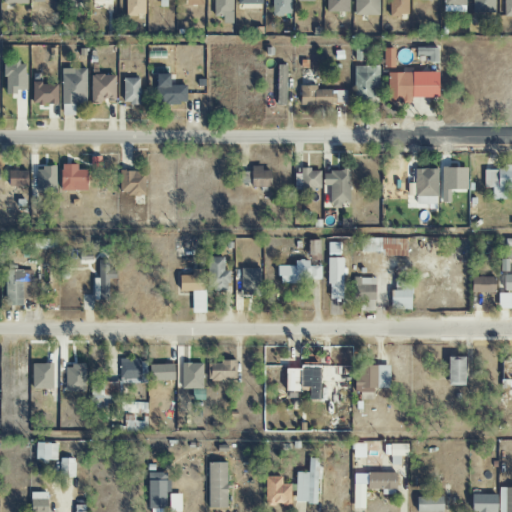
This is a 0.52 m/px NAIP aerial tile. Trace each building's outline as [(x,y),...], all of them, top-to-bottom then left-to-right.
[(125,0),(126,15),(144,16),(144,0),(125,0)] [(213,0),(214,16),(222,17),(222,24),(232,24),(231,0),(213,0)] [(237,0),(238,10),(250,11),(250,5),(262,5),(261,0),(237,0)] [(271,0),(272,16),(291,16),(290,0),(271,0)] [(326,0),(326,12),(348,13),(348,0),(326,0)] [(354,0),(354,15),(378,16),(378,0),(354,0)] [(389,0),(389,16),(407,17),(407,0),(389,0)] [(465,0),(443,0),(443,12),(465,12),(465,0)] [(472,0),(473,14),(495,13),(495,0),(472,0)] [(511,0),(503,0),(503,16),(511,16),(511,0)] [(428,62),(437,63),(438,49),(416,48),(416,56),(428,57),(428,62)] [(26,91),(25,63),(4,63),(5,95),(17,95),(17,91),(26,91)] [(287,65),(277,65),(276,105),(286,105),(287,65)] [(378,66),(353,67),(354,99),(378,99),(378,66)] [(86,69),(62,69),(61,104),(86,105),(86,69)] [(387,102),(411,103),(411,98),(426,98),(426,80),(419,80),(419,73),(388,73),(387,102)] [(186,86),(169,86),(169,75),(156,74),(156,104),(186,104),(186,86)] [(90,101),(115,101),(115,75),(91,75),(90,101)] [(139,79),(123,79),(123,104),(139,104),(139,79)] [(300,106),(346,105),(346,90),(316,91),(316,86),(299,86),(300,106)] [(86,191),(86,171),(77,170),(77,164),(61,164),(60,191),(86,191)] [(270,187),(270,171),(262,171),(262,166),(250,166),(251,188),(270,187)] [(511,167),(483,168),(484,188),(491,188),(492,200),(506,200),(506,189),(511,188),(511,167)] [(467,190),(467,168),(441,168),(441,203),(450,203),(450,190),(467,190)] [(437,170),(414,169),(414,184),(408,184),(407,196),(416,196),(415,205),(436,205),(437,170)] [(295,190),(320,190),(320,170),(294,171),(295,190)] [(9,188),(28,187),(27,171),(8,171),(9,188)] [(119,194),(145,195),(145,172),(120,171),(119,194)] [(350,172),(323,171),(323,186),(330,186),(329,208),(340,208),(341,202),(349,203),(350,172)] [(239,173),(239,184),(249,183),(249,172),(239,173)] [(406,257),(407,239),(381,238),(380,256),(406,257)] [(190,239),(180,239),(180,258),(190,258),(190,239)] [(320,254),(319,241),(308,241),(308,254),(320,254)] [(224,271),(224,257),(207,258),(207,290),(229,290),(228,271),(224,271)] [(343,259),(328,258),(327,285),(330,285),(330,299),(342,299),(343,259)] [(94,300),(117,300),(116,261),(98,261),(98,279),(93,279),(94,300)] [(278,267),(278,283),(320,283),(320,267),(309,267),(309,261),(294,261),(294,266),(278,267)] [(179,276),(180,292),(204,291),(203,269),(192,269),(192,275),(179,276)] [(5,271),(6,306),(22,306),(22,300),(33,299),(32,277),(22,278),(22,270),(5,271)] [(495,277),(471,277),(471,293),(495,293),(495,277)] [(375,278),(354,278),(354,301),(359,301),(359,312),(375,312),(375,278)] [(394,280),(394,290),(391,290),(390,310),(411,310),(412,280),(394,280)] [(511,385),(511,356),(501,357),(501,386),(511,385)] [(447,386),(464,386),(465,358),(448,357),(447,386)] [(236,381),(236,362),(208,362),(208,381),(236,381)] [(175,381),(174,365),(149,365),(150,381),(175,381)] [(389,365),(358,366),(358,379),(354,379),(354,393),(373,393),(373,389),(389,389),(389,365)] [(320,366),(299,366),(299,370),(286,370),(285,390),(309,391),(309,400),(319,400),(320,366)] [(121,382),(91,383),(92,406),(121,406),(121,382)] [(125,422),(125,432),(141,432),(141,423),(125,422)] [(57,444),(36,443),(35,460),(57,460),(57,444)] [(408,444),(389,444),(389,465),(408,465),(408,444)] [(59,477),(74,478),(74,459),(60,458),(59,477)] [(317,504),(318,459),(308,459),(308,473),(296,473),(295,503),(317,504)] [(208,509),(226,509),(226,463),(208,463),(208,509)] [(169,473),(148,473),(148,509),(165,509),(165,494),(169,494),(169,473)] [(396,473),(367,473),(366,489),(396,490),(396,473)] [(290,506),(291,485),(282,484),(282,477),(265,477),(265,506),(290,506)] [(353,509),(364,509),(364,485),(353,485),(353,509)] [(498,511),(511,511),(511,488),(499,488),(498,511)] [(47,511),(47,493),(30,493),(30,511),(47,511)] [(169,511),(181,511),(181,495),(169,495),(169,511)] [(496,511),(496,495),(471,495),(471,511),(496,511)] [(416,511),(442,511),(443,498),(416,497),(416,511)]
